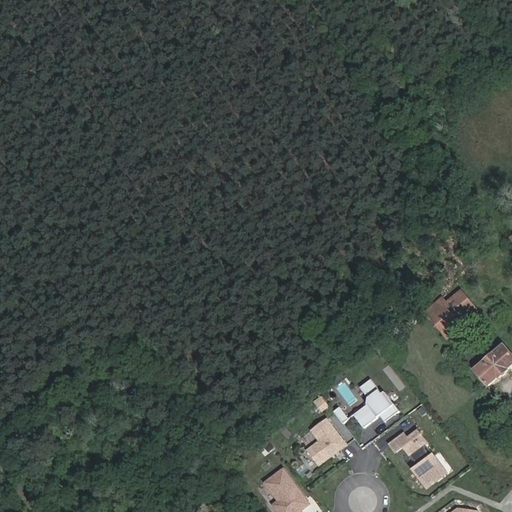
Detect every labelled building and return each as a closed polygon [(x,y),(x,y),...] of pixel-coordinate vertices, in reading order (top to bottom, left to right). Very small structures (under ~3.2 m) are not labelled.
[(448,340),(480,313),(462,291),(446,303),(443,299),(427,312),(448,340)] [(511,354),(504,346),(491,358),(476,371),(489,386),(499,378),(500,378),(508,371),(508,370),(511,366),(511,354)] [(365,429),(382,417),(386,422),(400,411),(396,405),(387,392),(384,394),(381,390),(380,390),(373,380),(362,388),(370,399),(369,405),(370,405),(356,415),(365,429)] [(341,408),(335,413),(344,425),(350,421),(341,408)] [(309,452),(320,467),(347,447),(328,421),(313,432),(321,443),(309,452)] [(412,457),(413,457),(419,466),(413,470),(428,490),(451,474),(435,454),(434,454),(428,446),(431,444),(421,430),(410,437),(406,433),(391,444),(398,454),(405,448),(412,457)] [(301,511),(310,506),(285,472),(267,485),(280,502),(275,506),(279,511),(301,511)]
